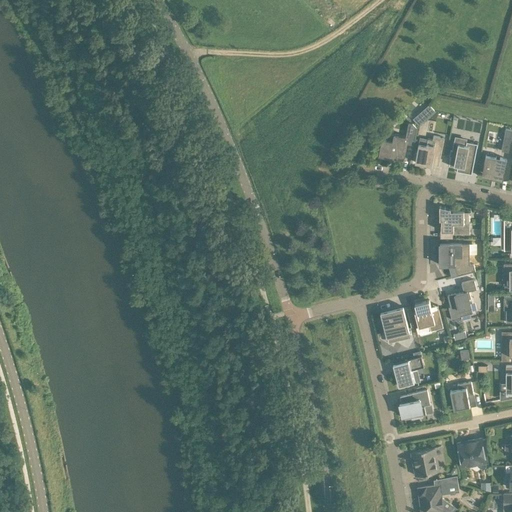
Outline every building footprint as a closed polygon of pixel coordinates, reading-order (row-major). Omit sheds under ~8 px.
[(428,106),(414,118),(420,125),(435,111),(429,104),(428,105),(428,106)] [(408,123),(406,136),(394,134),(387,133),(384,136),(383,139),(382,138),(378,155),(396,159),(397,157),(404,158),(403,160),(404,160),(407,144),(413,145),(417,127),(413,123),(408,123)] [(511,129),(506,129),(504,139),(501,151),(505,151),(507,141),(510,142),(511,133),(511,129)] [(415,162),(423,164),(428,165),(429,167),(432,166),(432,164),(439,165),(444,138),(433,135),(433,139),(428,139),(426,145),(419,143),(415,162)] [(478,143),(466,141),(466,144),(454,142),(452,150),(450,149),(449,156),(451,156),(449,165),(457,167),(457,171),(472,174),(478,143)] [(486,155),(482,176),(503,180),(507,159),(486,155)] [(440,220),(441,220),(441,231),(453,231),(453,234),(470,234),(470,223),(464,223),(464,211),(450,211),(450,208),(440,206),(440,220)] [(458,275),(475,271),(474,264),(470,264),(470,244),(440,244),(440,246),(438,249),(440,251),(440,258),(438,260),(440,262),(440,265),(455,265),(458,275)] [(449,307),(452,320),(462,318),(462,317),(461,316),(473,313),(470,303),(472,302),(469,291),(476,289),(474,279),(462,283),(461,283),(464,292),(456,294),(455,293),(448,295),(450,307),(449,307)] [(430,330),(443,327),(439,309),(432,311),(429,300),(415,303),(417,312),(416,312),(415,311),(419,327),(429,324),(430,330)] [(393,311),(393,309),(381,312),(387,337),(398,334),(400,340),(411,337),(403,307),(402,307),(403,309),(393,311)] [(467,349),(460,351),(462,360),(469,359),(467,349)] [(421,355),(395,362),(396,363),(393,364),(395,373),(399,386),(414,382),(411,370),(424,367),(421,355)] [(454,409),(470,406),(468,395),(474,394),(471,381),(457,384),(458,389),(450,390),(454,409)] [(426,414),(425,406),(430,404),(427,389),(400,396),(401,403),(399,403),(402,416),(404,416),(405,419),(412,417),(412,419),(420,417),(420,415),(426,414)] [(458,443),(462,466),(486,462),(481,438),(458,443)] [(416,475),(439,471),(435,447),(411,452),(416,475)] [(440,484),(435,485),(421,487),(421,494),(419,494),(421,511),(443,511),(444,511),(443,506),(447,501),(442,497),(441,493),(459,491),(457,475),(445,478),(446,485),(440,486),(440,484)]
